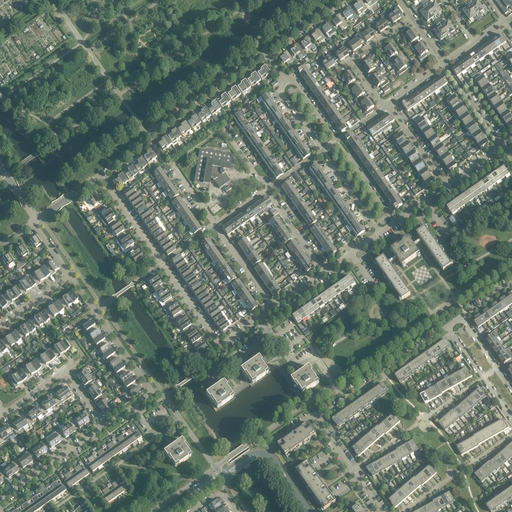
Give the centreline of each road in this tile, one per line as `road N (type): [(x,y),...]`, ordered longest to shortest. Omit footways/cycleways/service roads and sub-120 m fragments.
road 1 (residential): [(215,349),(99,175)]
road 2 (residential): [(103,428),(153,391),(70,275)]
road 3 (residential): [(147,136),(262,51)]
road 4 (residential): [(381,511),(321,421),(343,400)]
road 5 (residential): [(343,400),(448,327)]
road 6 (residential): [(0,502),(103,428)]
